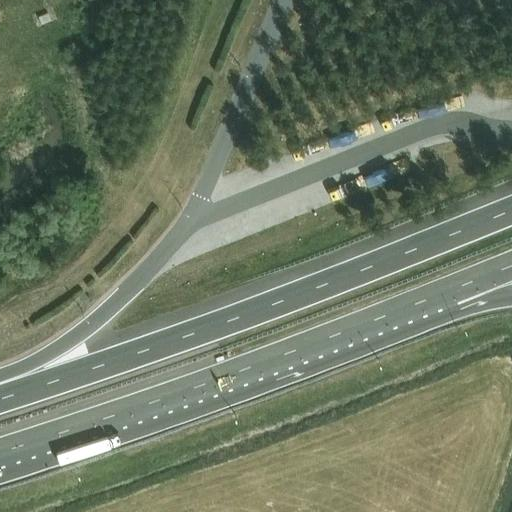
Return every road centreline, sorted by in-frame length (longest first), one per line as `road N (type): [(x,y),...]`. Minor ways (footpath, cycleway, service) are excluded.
road 1 (motorway): [(511,209),(324,286),(0,399)]
road 2 (motorway): [(0,452),(471,282)]
road 3 (motorway): [(125,295),(0,394)]
